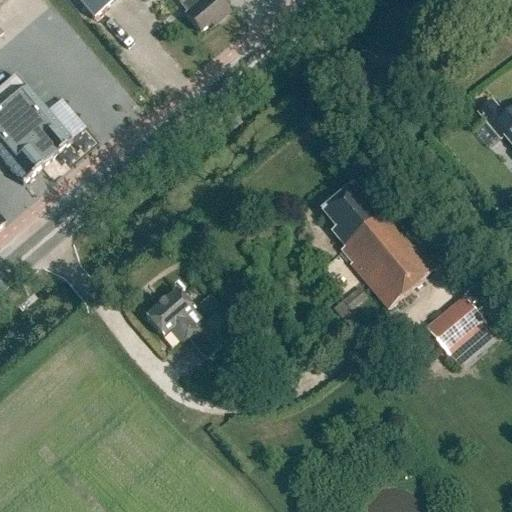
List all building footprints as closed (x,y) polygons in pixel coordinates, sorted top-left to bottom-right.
[(73,0),(93,22),(119,0),(73,0)] [(173,0),(186,15),(184,17),(199,35),(211,26),(213,28),(229,15),(216,0),(173,0)] [(0,162),(22,188),(72,146),(15,79),(0,91),(0,162)] [(511,112),(505,119),(493,104),(479,116),(501,142),(504,139),(511,148),(511,112)] [(351,268),(389,314),(454,260),(410,207),(396,218),(382,202),(372,210),(355,190),(324,215),(337,232),(333,235),(346,251),(342,254),(353,267),(351,268)] [(185,298),(196,308),(208,296),(197,285),(185,298)] [(352,314),(366,301),(357,290),(333,312),(348,329),(358,321),(352,314)] [(181,347),(198,333),(198,332),(197,333),(186,320),(194,313),(176,293),(144,320),(163,340),(170,334),(181,347)] [(248,307),(238,296),(230,303),(241,314),(248,307)] [(427,331),(450,358),(486,328),(463,300),(427,331)] [(224,311),(205,328),(224,351),(244,334),(224,311)]
